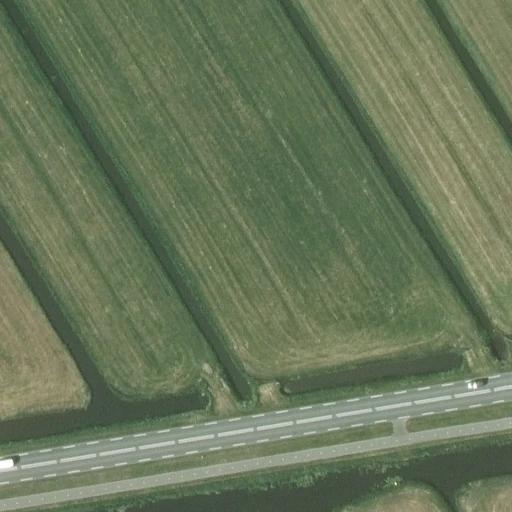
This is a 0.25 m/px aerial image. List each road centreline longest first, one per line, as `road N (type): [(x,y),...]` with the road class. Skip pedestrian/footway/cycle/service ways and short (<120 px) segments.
road 1 (secondary): [(0,475),(511,387)]
road 2 (track): [(310,124),(474,346),(489,391)]
